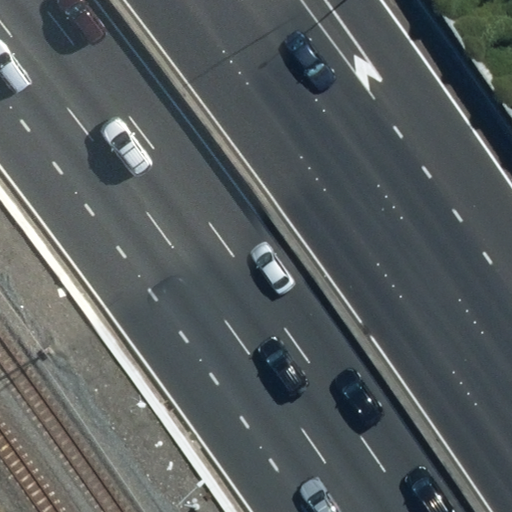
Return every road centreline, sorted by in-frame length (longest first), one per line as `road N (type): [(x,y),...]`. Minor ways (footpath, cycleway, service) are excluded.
road 1 (motorway): [(418,511),(44,0)]
road 2 (motorway): [(186,0),(466,385)]
road 3 (motorway): [(356,0),(371,18),(466,385)]
